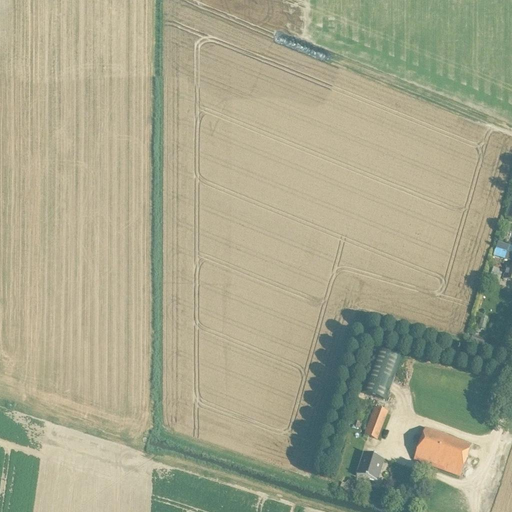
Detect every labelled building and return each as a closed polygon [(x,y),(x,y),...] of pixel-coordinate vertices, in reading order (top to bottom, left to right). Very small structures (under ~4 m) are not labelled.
[(511,282),(511,254),(506,253),(504,260),(511,262),(511,265),(511,269),(506,268),(502,280),(511,282)] [(499,283),(502,271),(493,268),(489,280),(499,283)] [(482,346),(485,340),(472,335),(470,342),(482,346)] [(376,350),(362,394),(387,402),(401,358),(376,350)] [(377,440),(387,413),(374,408),(364,435),(377,440)] [(459,477),(470,447),(425,430),(413,460),(459,477)] [(376,483),(384,461),(363,454),(356,476),(376,483)]
